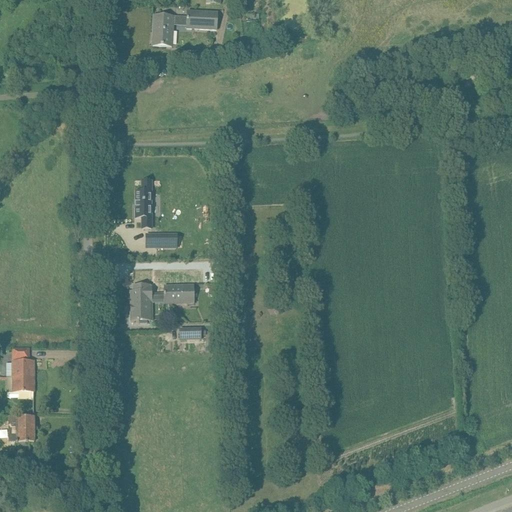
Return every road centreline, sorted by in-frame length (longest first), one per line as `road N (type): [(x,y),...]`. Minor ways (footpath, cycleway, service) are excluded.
road 1 (unclassified): [(102,511),(97,0)]
road 2 (unclassified): [(398,511),(511,467)]
